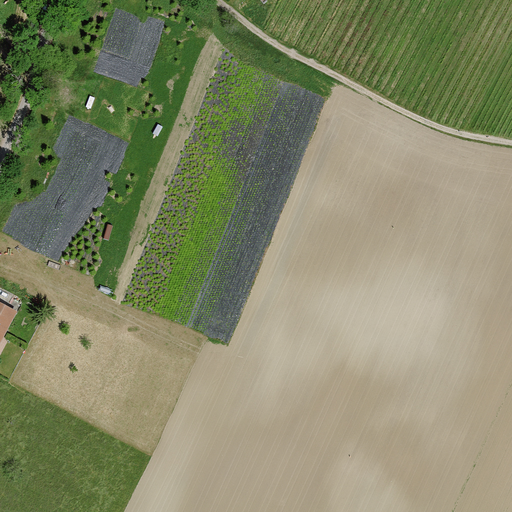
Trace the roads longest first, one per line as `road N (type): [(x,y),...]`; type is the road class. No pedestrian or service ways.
road 1 (track): [(511,143),(404,112),(272,42),(215,0)]
road 2 (unclassified): [(0,163),(55,0)]
